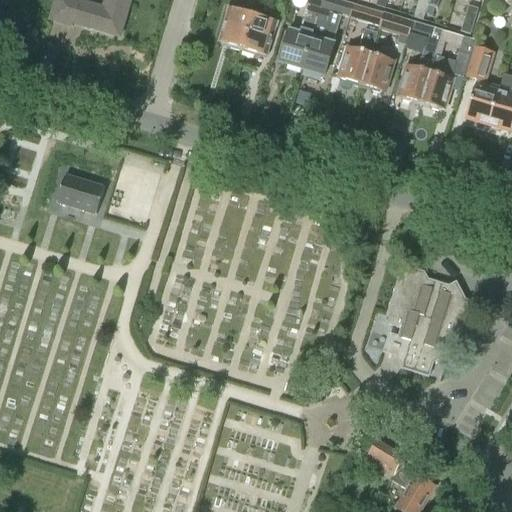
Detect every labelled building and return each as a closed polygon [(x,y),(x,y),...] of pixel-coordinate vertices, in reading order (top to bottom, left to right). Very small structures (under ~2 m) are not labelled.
[(119,39),(130,0),(105,0),(103,10),(69,0),(68,0),(55,0),(49,22),(72,28),(73,25),(119,39)] [(279,65),(301,72),(323,0),(312,0),(306,20),(305,19),(299,36),(289,33),(279,65)] [(330,14),(350,19),(354,6),(332,0),(323,0),(301,72),(323,79),(334,47),(323,43),(329,26),(327,25),(330,14)] [(423,22),(427,8),(429,0),(418,0),(412,19),(423,22)] [(429,0),(427,8),(437,11),(440,0),(429,0)] [(380,28),(383,16),(384,15),(376,12),(354,6),(350,19),(370,26),(379,28),(380,28)] [(470,37),(478,11),(468,8),(460,34),(470,37)] [(230,51),(241,54),(252,18),(228,10),(224,22),(226,23),(219,45),(231,48),(230,51)] [(392,17),(384,15),(383,16),(380,28),(388,30),(392,17)] [(252,18),(241,54),(253,58),(254,55),(265,58),(271,36),(274,37),(277,25),(252,18)] [(409,105),(411,103),(421,106),(421,104),(430,76),(435,58),(443,33),(413,24),(410,34),(427,40),(417,72),(408,69),(399,99),(401,100),(402,102),(409,105)] [(364,32),(358,53),(348,50),(339,81),(342,82),(342,85),(349,87),(351,85),(362,88),(370,60),(371,57),(370,57),(377,36),(364,32)] [(463,39),(455,65),(452,77),(464,80),(475,43),(463,39)] [(485,86),(493,58),(474,52),(465,80),(485,86)] [(381,94),(383,94),(392,64),(371,57),(370,60),(362,88),(371,91),(372,94),(378,96),(381,94)] [(435,58),(430,76),(421,104),(421,106),(430,109),(431,111),(438,114),(440,112),(442,112),(452,82),(450,82),(452,77),(455,65),(435,58)] [(511,127),(511,88),(500,85),(497,94),(488,126),(510,133),(511,127)] [(465,119),(488,126),(497,94),(475,87),(465,119)] [(296,133),(298,124),(289,122),(287,131),(296,133)] [(96,217),(104,190),(64,178),(56,205),(96,217)] [(471,334),(477,314),(473,305),(465,303),(460,317),(452,321),(443,305),(448,290),(433,285),(429,287),(423,275),(408,271),(400,275),(385,322),(388,327),(402,331),(399,340),(390,337),(384,355),(396,359),(402,356),(405,361),(402,371),(429,379),(433,366),(450,356),(454,343),(471,334)] [(304,398),(307,386),(289,381),(286,393),(304,398)] [(393,477),(399,468),(405,457),(378,441),(366,461),(392,477),(393,477)] [(421,511),(435,490),(399,468),(393,477),(392,477),(389,482),(405,492),(394,511),(421,511)]
